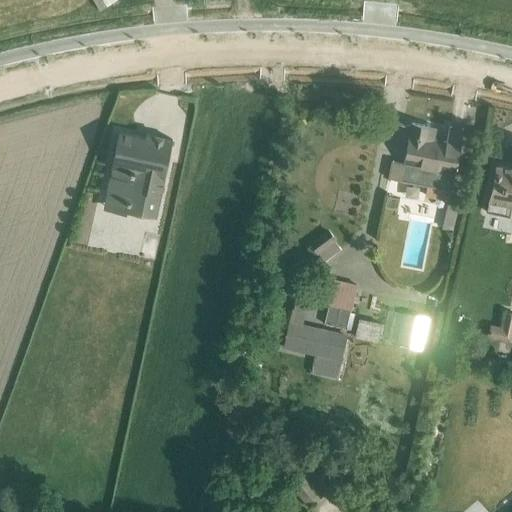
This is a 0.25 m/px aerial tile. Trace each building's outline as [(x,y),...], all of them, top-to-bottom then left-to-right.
[(94,0),(101,9),(114,0),(94,0)] [(392,159),(388,177),(404,180),(403,182),(427,187),(426,195),(448,200),(443,227),(460,230),(465,203),(450,200),(464,128),(450,125),(447,141),(434,139),(436,126),(412,122),(404,162),(392,159)] [(119,130),(104,207),(157,216),(173,137),(146,132),(145,136),(119,130)] [(511,165),(496,163),(487,211),(509,214),(511,204),(511,165)] [(334,278),(324,322),(348,327),(358,284),(334,278)] [(292,307),(284,346),(315,354),(311,371),(338,377),(346,331),(303,322),(306,310),(292,307)] [(491,323),(488,337),(511,341),(511,311),(505,310),(502,325),(491,323)] [(358,317),(354,337),(378,342),(382,322),(358,317)] [(304,472),(291,484),(309,506),(323,494),(304,472)]
